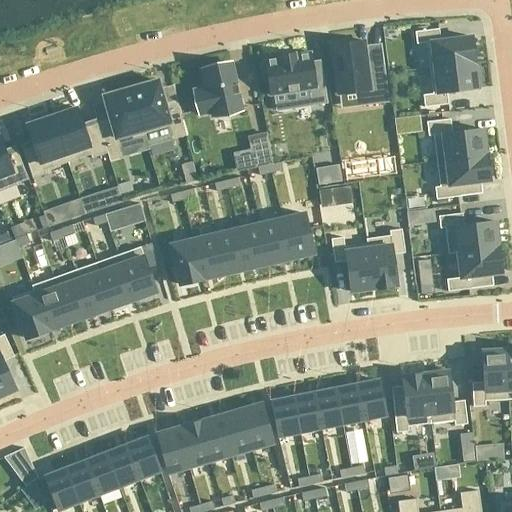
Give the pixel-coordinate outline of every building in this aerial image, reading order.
[(416,47),(413,47),(416,72),(428,71),(475,65),(471,39),(439,43),(438,31),(414,34),(416,47)] [(363,48),(362,43),(331,47),(338,97),(361,94),(363,107),(387,104),(382,67),(366,69),(363,48)] [(264,66),(261,67),(263,83),(267,82),(269,98),(272,97),(306,92),(309,108),(325,105),(321,77),(313,79),(309,55),(294,57),(294,56),(279,58),(279,60),(264,62),(264,66)] [(213,114),(214,118),(244,111),(233,65),(204,72),(208,89),(196,92),(202,116),(213,114)] [(478,70),(474,70),(474,66),(475,66),(475,65),(428,71),(432,96),(422,97),(424,110),(447,107),(446,95),(477,91),(476,85),(479,85),(478,70)] [(156,83),(130,91),(143,138),(146,149),(172,141),(185,137),(176,103),(163,106),(159,92),(156,83)] [(121,156),(118,145),(143,138),(129,91),(103,98),(109,122),(96,125),(97,126),(106,156),(107,160),(121,156)] [(55,118),(51,119),(67,165),(89,157),(91,161),(106,156),(97,126),(83,131),(76,110),(71,112),(70,108),(54,114),(55,118)] [(44,173),(67,165),(51,119),(47,120),(45,117),(29,122),(30,126),(26,127),(33,148),(21,152),(31,181),(45,177),(44,173)] [(435,163),(486,157),(486,156),(485,156),(482,131),(451,135),(449,121),(425,124),(427,138),(432,138),(435,163)] [(265,136),(247,140),(254,170),(271,166),(265,136)] [(0,192),(27,182),(16,153),(5,157),(0,145),(0,192)] [(435,163),(438,189),(433,189),(435,202),(459,199),(457,187),(489,183),(486,157),(435,163)] [(280,165),(268,167),(270,175),(282,173),(280,165)] [(237,180),(225,183),(227,191),(239,188),(237,180)] [(225,183),(213,186),(215,194),(227,191),(225,183)] [(192,191),(181,194),(183,202),(194,199),(192,191)] [(181,194),(169,197),(171,205),(183,202),(181,194)] [(304,216),(281,221),(290,261),(313,256),(304,216)] [(461,216),(437,219),(439,231),(444,230),(447,256),(498,249),(498,248),(497,249),(493,224),(463,227),(461,216)] [(103,217),(91,221),(94,228),(105,225),(103,217)] [(281,221),(259,227),(268,266),(290,261),(281,221)] [(259,227),(237,232),(246,271),(268,266),(259,227)] [(70,228),(59,232),(62,239),(73,235),(70,228)] [(59,232),(49,236),(51,243),(62,239),(59,232)] [(237,232),(215,237),(224,277),(246,271),(237,232)] [(389,238),(366,241),(373,291),(396,288),(392,257),(404,255),(401,232),(388,233),(389,238)] [(26,237),(15,241),(17,249),(28,245),(26,237)] [(215,237),(192,242),(202,282),(224,277),(215,237)] [(342,240),(330,241),(333,265),(345,264),(349,294),(373,291),(366,241),(365,241),(366,246),(343,249),(342,240)] [(192,242),(169,248),(178,287),(202,282),(192,242)] [(140,249),(117,257),(133,302),(155,294),(140,249)] [(460,280),(445,282),(447,294),(471,291),(469,279),(501,275),(498,249),(447,256),(447,257),(457,255),(460,280)] [(117,257),(96,265),(112,310),(133,302),(117,257)] [(428,262),(416,263),(420,296),(432,295),(428,262)] [(90,317),(112,310),(96,265),(74,273),(90,317)] [(53,280),(69,325),(90,317),(74,273),(53,280)] [(31,288),(47,332),(69,325),(53,280),(31,288)] [(11,300),(25,340),(47,332),(31,288),(30,288),(32,293),(11,300)] [(0,398),(15,392),(2,363),(13,358),(3,337),(0,337),(0,398)] [(471,385),(472,409),(484,409),(484,404),(507,402),(504,352),(481,354),(483,385),(471,385)] [(428,376),(424,376),(430,426),(453,423),(453,428),(466,427),(463,403),(451,404),(448,373),(443,374),(443,370),(428,372),(428,376)] [(404,410),(392,411),(395,435),(408,434),(407,429),(430,426),(424,376),(401,379),(402,388),(404,410)] [(378,383),(356,387),(363,422),(385,418),(378,383)] [(356,387),(335,391),(341,426),(363,422),(356,387)] [(335,391),(313,395),(320,430),(341,426),(335,391)] [(313,395),(292,400),(299,435),(320,430),(313,395)] [(292,400),(270,404),(277,439),(299,435),(292,400)] [(261,406),(239,412),(250,451),(272,445),(261,406)] [(239,412),(218,418),(230,457),(250,451),(239,412)] [(218,418),(198,424),(209,463),(230,457),(218,418)] [(198,424),(177,430),(188,469),(209,463),(198,424)] [(177,430),(155,437),(167,476),(188,469),(177,430)] [(146,439),(125,448),(138,481),(159,473),(146,439)] [(125,448),(105,455),(118,489),(138,481),(125,448)] [(105,455),(85,463),(98,497),(118,489),(105,455)] [(85,463),(65,471),(78,504),(98,497),(85,463)] [(12,478),(22,491),(33,482),(27,467),(12,478)] [(362,468),(350,470),(352,478),(364,476),(362,468)] [(395,468),(383,470),(384,479),(396,477),(395,468)] [(445,469),(433,470),(434,479),(446,477),(445,469)] [(350,470),(338,473),(340,481),(352,478),(350,470)] [(65,471),(44,479),(56,511),(57,511),(78,504),(65,471)] [(320,476),(308,479),(310,487),(321,484),(320,476)] [(406,477),(386,480),(388,492),(408,489),(406,477)] [(308,479),(296,481),(298,489),(310,487),(308,479)] [(366,482),(355,484),(356,492),(368,490),(366,482)] [(355,484),(343,486),(344,494),(356,492),(355,484)] [(273,487),(262,489),(263,497),(275,495),(273,487)] [(262,489),(250,492),(252,500),(263,497),(262,489)] [(324,490),(312,493),(314,501),(326,498),(324,490)] [(312,493),(300,495),(302,503),(314,501),(312,493)] [(461,511),(450,511),(479,511),(477,493),(459,495),(461,511)] [(231,498),(220,501),(222,509),(234,506),(231,498)] [(281,500),(270,503),(272,511),(283,508),(281,500)] [(416,511),(415,501),(397,504),(397,511),(416,511)] [(270,503),(258,506),(259,511),(266,511),(272,511),(270,503)]
